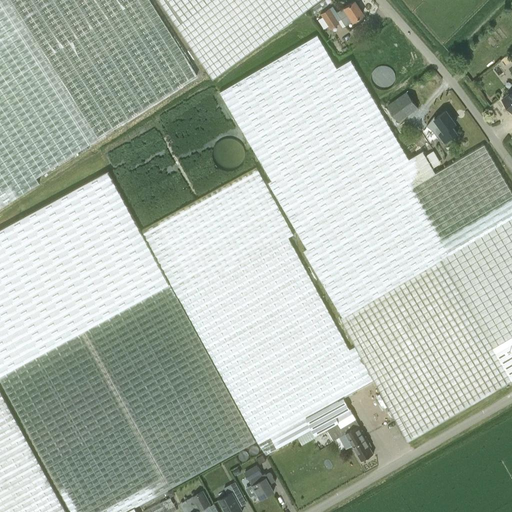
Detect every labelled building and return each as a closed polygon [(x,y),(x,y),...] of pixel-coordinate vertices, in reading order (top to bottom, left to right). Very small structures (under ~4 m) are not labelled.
[(91,142),(90,141),(197,73),(150,0),(0,0),(0,207),(41,181),(38,176),(91,142)] [(157,0),(212,80),(319,0),(157,0)] [(337,13),(341,19),(345,26),(363,14),(354,0),(344,7),(344,8),(337,13)] [(338,23),(333,15),(329,9),(321,14),(330,29),(338,23)] [(303,251),(341,317),(353,340),(356,347),(374,381),(391,412),(402,432),(408,441),(425,431),(463,410),(482,398),(511,381),(511,191),(485,145),(436,173),(423,151),(409,159),(351,59),(337,67),(318,34),(220,91),(272,180),(268,182),(307,249),(303,251)] [(395,77),(395,73),(394,71),(392,68),(390,67),(388,65),(386,65),(384,64),(382,64),(379,65),(376,66),(374,68),(373,70),(372,72),(371,76),(371,78),(371,80),(372,82),(373,84),(375,86),(377,87),(379,88),(382,89),(384,89),(387,88),(389,87),(391,86),(393,83),(394,81),(395,77)] [(388,104),(399,120),(406,115),(405,113),(410,109),(412,112),(419,107),(408,90),(388,104)] [(511,91),(502,99),(511,112),(511,91)] [(434,129),(444,144),(458,134),(452,126),(456,123),(446,110),(434,119),(433,118),(436,115),(435,114),(427,124),(434,129)] [(294,235),(257,167),(199,198),(193,201),(142,228),(180,297),(214,362),(253,432),(257,439),(259,443),(260,442),(265,451),(312,428),(315,434),(319,432),(338,422),(339,423),(354,414),(350,409),(344,397),(352,393),(353,395),(359,392),(358,390),(369,383),(374,381),(356,347),(350,350),(326,305),(289,238),(294,235)] [(255,440),(103,171),(0,226),(0,380),(71,511),(136,511),(134,507),(255,440)] [(0,511),(65,511),(22,432),(0,390),(0,511)] [(354,414),(339,423),(328,430),(333,440),(346,433),(362,460),(374,453),(370,446),(371,445),(364,432),(354,414)] [(244,472),(251,484),(245,488),(250,496),(259,491),(262,497),(273,490),(269,484),(275,481),(270,472),(266,475),(265,473),(262,475),(256,465),(244,472)] [(241,511),(242,511),(235,499),(243,495),(235,482),(224,488),(228,495),(219,500),(225,511),(241,511)] [(202,490),(179,503),(183,511),(200,511),(199,509),(210,504),(202,490)]
